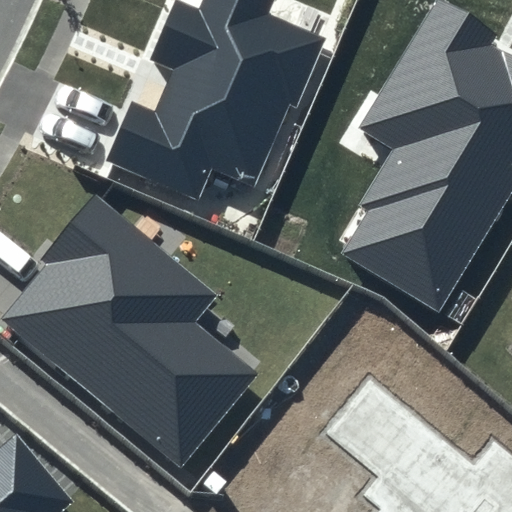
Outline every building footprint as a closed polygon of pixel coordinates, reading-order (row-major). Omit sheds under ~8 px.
[(271,0),(203,0),(200,8),(180,0),(173,0),(149,60),(175,71),(156,112),(131,102),(106,161),(201,200),(214,169),(259,188),(323,38),(265,14),(271,0)] [(496,33),(438,0),(436,0),(358,128),(396,150),(360,207),(369,213),(343,253),(440,312),(511,189),(511,57),(489,45),(496,33)] [(97,196),(0,312),(0,317),(180,470),(258,373),(196,324),(219,295),(97,196)] [(511,511),(511,454),(494,440),(474,466),(370,381),(325,435),(378,478),(363,497),(380,511),(379,511),(511,511)] [(0,511),(60,511),(74,501),(17,435),(0,449),(0,511)]
